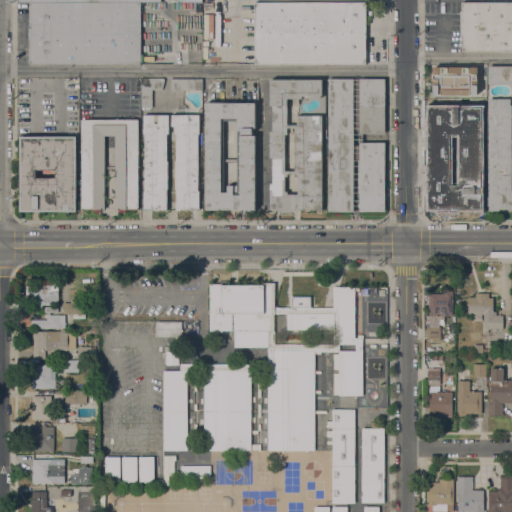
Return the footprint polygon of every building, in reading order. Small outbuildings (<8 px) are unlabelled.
[(363,2),(364,62),(254,63),(254,1),(363,2)] [(140,4),(143,4),(143,12),(140,12),(140,54),(143,54),(143,62),(29,62),(29,4),(140,4)] [(511,4),(511,50),(460,50),(460,11),(461,11),(461,4),(511,4)] [(511,211),(508,211),(508,209),(499,209),(499,211),(489,211),(489,206),(488,206),(488,98),(510,98),(510,105),(511,105),(511,84),(488,84),(488,66),(511,66),(511,211)] [(477,67),(477,94),(432,94),(432,67),(477,67)] [(141,78),(162,78),(165,79),(162,89),(152,89),(152,108),(141,108),(141,78)] [(202,78),(202,90),(172,90),(172,79),(202,78)] [(305,211),(305,209),(298,209),(298,211),(277,211),(277,209),(270,209),(270,183),(273,183),(273,158),(270,158),(270,131),(272,131),(272,106),(270,106),(270,79),(322,79),(322,96),(302,96),(302,98),(287,98),(287,125),(297,125),(297,116),(322,116),(322,211),(317,211),(317,209),(310,209),(310,211),(305,211)] [(328,79),(384,79),(384,133),(362,133),(362,143),(385,143),(385,211),(359,211),(359,205),(353,206),(354,211),(358,211),(358,213),(353,213),(353,211),(328,211),(328,79)] [(206,209),(206,103),(255,103),(255,127),(252,127),(252,135),(255,135),(255,209),(206,209)] [(481,207),(480,105),(428,106),(428,208),(481,207)] [(169,134),(167,134),(167,161),(168,161),(168,189),(167,189),(167,210),(144,210),(144,191),(145,191),(145,134),(144,134),(144,115),(169,115),(169,134)] [(199,134),(198,134),(198,191),(200,191),(200,210),(176,210),(176,189),(175,189),(175,161),(176,161),(176,134),(175,134),(175,126),(172,126),(172,115),(184,115),(184,123),(189,123),(189,115),(199,115),(199,134)] [(138,119),(138,212),(115,212),(115,135),(104,135),(105,212),(81,212),(81,119),(138,119)] [(20,211),(20,136),(77,136),(77,211),(20,211)] [(42,304),(42,307),(35,307),(35,305),(31,305),(31,288),(38,288),(38,282),(40,282),(40,280),(53,280),(53,281),(58,281),(58,304),(42,304)] [(267,347),(234,347),(234,331),(231,331),(231,330),(221,330),(221,332),(209,332),(209,284),(263,284),(263,282),(274,282),(274,305),(281,306),(287,306),(290,306),(290,296),(312,296),(312,306),(333,306),(333,285),(339,285),(339,287),(339,344),(339,351),(314,351),(314,450),(268,450),(267,370),(267,363),(267,350),(267,347)] [(339,351),(355,351),(355,344),(339,344),(339,287),(355,287),(355,338),(362,338),(363,395),(339,395),(339,351)] [(445,293),(445,291),(452,291),(452,315),(444,315),(444,322),(437,322),(437,326),(440,326),(440,339),(426,339),(427,327),(429,327),(429,315),(429,293),(445,293)] [(484,328),(484,319),(483,319),(483,314),(468,314),(468,297),(475,297),(476,292),(489,293),(489,297),(494,297),(493,311),(496,311),(496,315),(503,315),(503,329),(484,328)] [(71,302),(71,299),(72,299),(72,297),(86,297),(86,301),(93,301),(93,310),(85,310),(85,318),(73,318),(73,313),(63,313),(63,302),(71,302)] [(60,327),(31,328),(31,319),(47,319),(47,314),(48,314),(48,313),(50,313),(50,314),(65,314),(65,324),(60,324),(60,327)] [(182,321),(182,336),(157,336),(157,321),(182,321)] [(61,330),(61,329),(64,329),(64,330),(68,330),(68,349),(45,349),(45,358),(33,358),(33,331),(61,330)] [(499,342),(500,351),(488,351),(488,342),(499,342)] [(483,344),(483,348),(488,348),(488,352),(474,352),(474,344),(483,344)] [(99,346),(99,358),(77,358),(77,346),(99,346)] [(166,351),(179,351),(179,364),(166,364),(166,351)] [(79,360),(79,372),(65,372),(65,361),(79,360)] [(474,363),(486,363),(486,376),(474,376),(474,363)] [(32,388),(32,365),(50,364),(51,367),(55,367),(55,388),(32,388)] [(427,380),(428,368),(440,368),(440,381),(427,380)] [(488,403),(490,403),(491,368),(503,368),(503,380),(511,380),(511,403),(502,403),(502,415),(488,415),(488,403)] [(250,369),(251,450),(204,450),(203,370),(250,369)] [(187,370),(187,450),(163,450),(164,370),(180,370),(187,370)] [(458,380),(470,380),(470,391),(481,391),(482,413),(464,413),(464,416),(458,416),(458,380)] [(430,385),(440,385),(440,384),(452,384),(452,416),(429,416),(430,385)] [(65,392),(65,390),(86,390),(86,392),(86,403),(65,403),(65,392)] [(32,395),(51,395),(51,420),(32,420),(32,395)] [(355,503),(332,503),(332,409),(355,409),(355,503)] [(362,428),(371,428),(371,421),(377,421),(377,428),(384,428),(384,502),(361,502),(362,428)] [(54,451),(32,451),(32,426),(42,426),(42,425),(46,425),(46,426),(54,426),(54,451)] [(62,437),(77,437),(77,451),(62,451),(62,437)] [(105,456),(120,456),(120,481),(112,481),(112,482),(110,482),(110,481),(105,481),(105,456)] [(122,456),(137,456),(137,481),(129,481),(129,482),(127,482),(127,481),(122,481),(122,456)] [(139,456),(154,456),(154,481),(146,481),(146,482),(144,482),(144,481),(139,481),(139,456)] [(32,459),(54,459),(54,471),(60,471),(60,481),(53,481),(53,483),(44,483),(44,484),(41,484),(41,483),(37,483),(37,484),(35,484),(34,483),(32,483),(32,459)] [(210,465),(210,478),(181,478),(181,465),(210,465)] [(458,511),(458,492),(457,492),(457,476),(472,476),(472,490),(484,490),(484,511),(475,511),(458,511)] [(488,511),(488,490),(497,490),(497,487),(500,487),(500,476),(511,476),(511,511),(488,511)] [(430,511),(430,482),(439,482),(439,479),(453,479),(453,511),(430,511)] [(46,506),(52,506),(52,511),(31,511),(31,491),(46,491),(46,506)]
